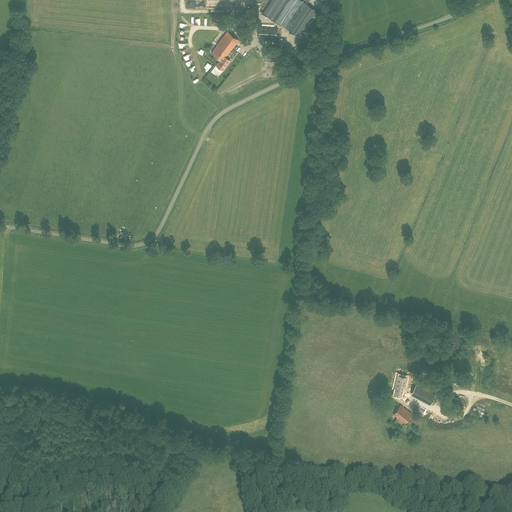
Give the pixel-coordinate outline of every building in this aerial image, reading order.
[(300,0),(272,0),(263,13),(285,28),(302,1),(300,0)] [(303,39),(320,13),(302,1),(285,28),(303,39)] [(259,26),(258,38),(276,40),(278,27),(259,26)] [(226,57),(239,40),(227,31),(217,45),(217,46),(212,53),(220,59),(216,65),(223,70),(230,60),(226,57)] [(284,48),(265,46),(263,59),(283,61),(284,48)] [(403,386),(405,386),(407,377),(408,377),(397,374),(394,387),(396,388),(394,394),(401,396),(403,388),(403,386)] [(435,395),(425,390),(421,398),(430,403),(435,395)] [(394,408),(392,411),(390,414),(388,417),(391,420),(392,420),(401,427),(402,428),(402,429),(406,432),(409,427),(404,423),(408,418),(394,408)]
